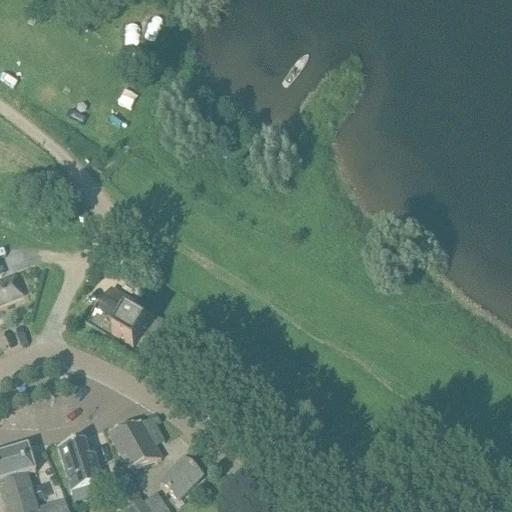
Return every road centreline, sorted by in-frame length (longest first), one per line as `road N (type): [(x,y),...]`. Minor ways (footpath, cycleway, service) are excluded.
road 1 (track): [(0,107),(66,162),(93,198),(101,237),(80,270)]
road 2 (tertiary): [(273,511),(144,392)]
road 3 (residential): [(0,436),(48,437),(104,425),(144,392)]
